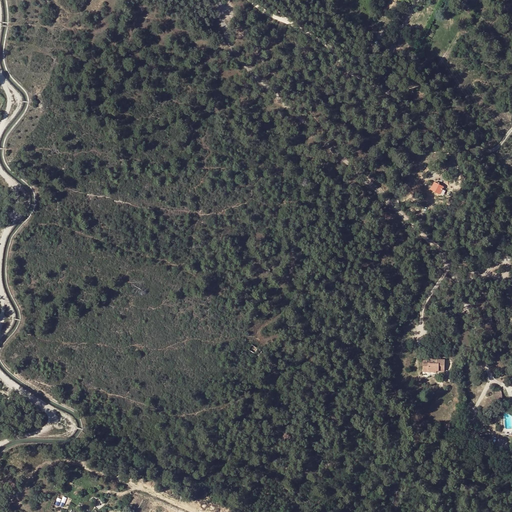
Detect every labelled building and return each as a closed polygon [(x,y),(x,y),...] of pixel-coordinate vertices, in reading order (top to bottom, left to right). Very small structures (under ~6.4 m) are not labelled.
[(464,165),(461,170),(466,174),(469,170),(464,165)] [(438,182),(435,180),(432,185),(435,187),(434,189),(440,193),(444,185),(442,184),(443,182),(439,180),(438,182)] [(486,317),(490,327),(495,326),(491,316),(486,317)] [(243,350),(253,356),(256,350),(247,344),(243,350)] [(429,362),(424,361),(424,373),(440,374),(440,372),(446,372),(446,360),(438,360),(438,364),(429,364),(429,362)] [(500,394),(493,396),(494,402),(501,401),(500,394)]
